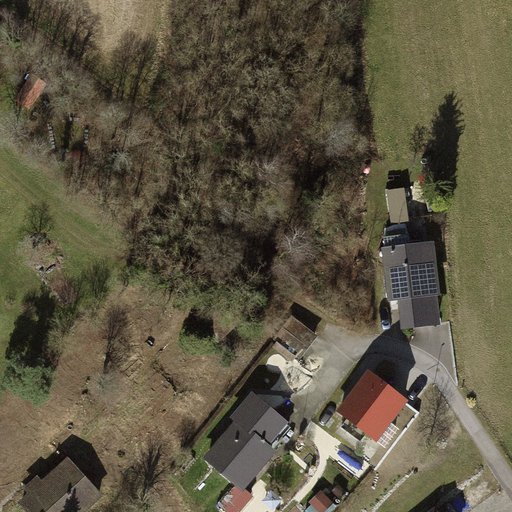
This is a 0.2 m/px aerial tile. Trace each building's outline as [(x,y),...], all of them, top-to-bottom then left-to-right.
[(409,189),(392,190),(394,219),(410,218),(409,189)] [(433,243),(380,249),(386,301),(439,294),(433,243)] [(299,358),(315,337),(291,320),(275,341),(299,358)] [(338,413),(379,443),(409,401),(368,371),(338,413)] [(280,422),(252,396),(198,455),(233,487),(238,492),(274,453),(261,442),(280,422)] [(68,460),(16,502),(24,511),(80,511),(98,498),(68,460)] [(238,492),(233,487),(218,504),(226,511),(238,511),(249,502),(238,492)] [(320,511),(331,503),(320,491),(308,501),(317,511),(320,511)] [(443,511),(437,502),(421,511),(443,511)]
